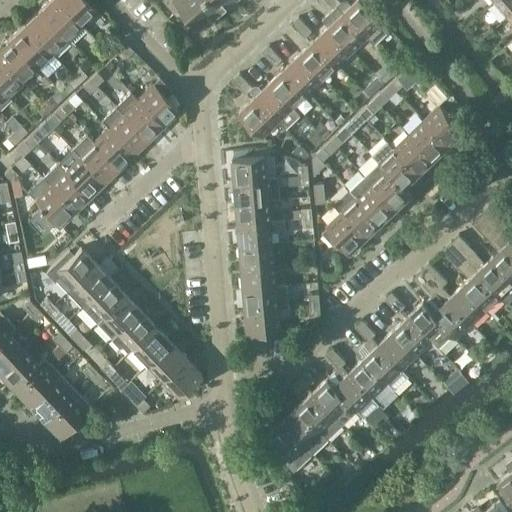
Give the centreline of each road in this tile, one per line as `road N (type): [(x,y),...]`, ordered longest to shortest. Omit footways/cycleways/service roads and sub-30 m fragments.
road 1 (residential): [(222,372),(291,368),(510,170)]
road 2 (residential): [(201,123),(222,372)]
road 3 (residential): [(0,401),(43,446),(62,447),(223,398)]
road 4 (residential): [(201,123),(93,231)]
road 5 (residential): [(200,90),(180,81),(104,0)]
road 6 (residential): [(294,0),(200,90)]
